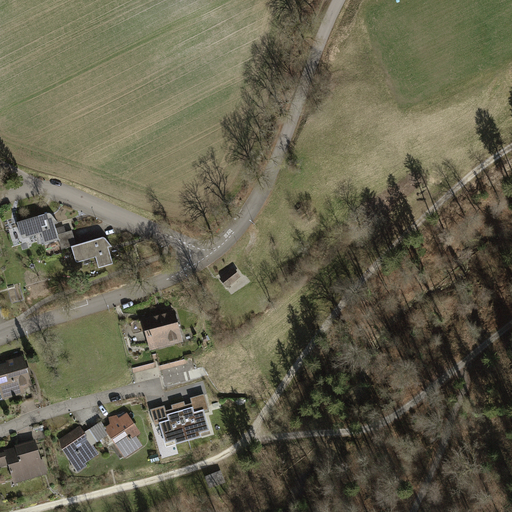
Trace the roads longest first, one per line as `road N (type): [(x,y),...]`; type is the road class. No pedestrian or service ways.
road 1 (track): [(232,451),(349,293),(443,199),(511,150)]
road 2 (track): [(511,327),(386,424),(232,451)]
road 3 (unclassified): [(197,254),(235,228),(271,168),(342,0)]
road 4 (track): [(232,451),(24,511)]
road 5 (residential): [(197,254),(138,293),(0,337)]
road 6 (residential): [(25,180),(197,254)]
road 7 (track): [(470,359),(412,511)]
road 8 (residential): [(149,386),(30,415),(0,432)]
